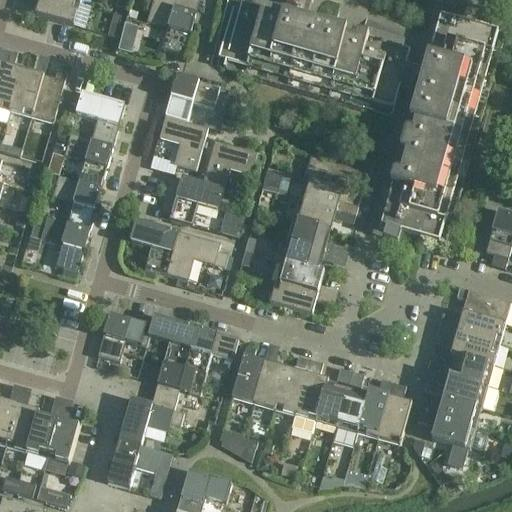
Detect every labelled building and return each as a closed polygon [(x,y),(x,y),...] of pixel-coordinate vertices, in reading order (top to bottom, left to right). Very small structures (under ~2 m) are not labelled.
[(79,6),(56,0),(35,0),(34,4),(39,5),(36,17),(73,28),(79,6)] [(126,0),(118,0),(115,9),(123,11),(126,0)] [(199,3),(189,0),(185,14),(153,5),(147,26),(167,32),(162,52),(184,58),(199,3)] [(187,0),(153,0),(153,5),(185,14),(189,0),(187,0)] [(211,63),(210,66),(217,68),(391,118),(392,118),(400,89),(404,74),(406,66),(410,53),(389,47),(377,44),(362,40),(341,34),(332,31),(306,24),(298,22),(228,2),(212,59),(211,63)] [(387,209),(382,227),(387,228),(387,229),(401,233),(446,246),(506,35),(485,29),(461,22),(441,16),(426,72),(423,79),(394,184),(391,194),(387,206),(387,207),(387,209)] [(115,40),(119,26),(111,24),(107,38),(115,40)] [(18,57),(6,53),(0,73),(0,112),(10,115),(22,73),(14,70),(18,57)] [(10,115),(31,121),(43,79),(22,73),(10,115)] [(43,79),(31,121),(53,127),(67,77),(58,74),(55,82),(43,79)] [(220,90),(178,79),(166,121),(187,127),(187,126),(193,106),(214,112),(220,90)] [(81,98),(72,95),(69,106),(77,108),(78,108),(81,98)] [(125,109),(82,97),(76,119),(97,125),(91,144),(91,145),(113,151),(125,109)] [(235,118),(231,117),(225,115),(221,128),(231,131),(235,118)] [(208,132),(187,126),(187,127),(166,121),(160,143),(180,148),(175,168),(196,174),(208,132)] [(101,193),(113,151),(91,145),(91,144),(70,138),(70,139),(59,135),(53,157),(64,160),(85,166),(80,186),(79,187),(101,193)] [(215,145),(203,187),(225,193),(231,173),(251,178),(257,157),(215,145)] [(20,161),(22,153),(9,149),(6,157),(20,161)] [(363,175),(311,161),(305,182),(348,194),(351,182),(360,184),(363,175)] [(279,197),(283,177),(267,174),(263,194),(279,197)] [(89,234),(101,193),(79,187),(80,186),(59,180),(53,202),(73,207),(68,227),(67,228),(89,234)] [(223,201),(225,193),(203,187),(183,181),(171,223),(192,229),(198,208),(219,214),(222,201),(223,201)] [(305,182),(299,203),(356,219),(358,211),(340,206),(343,194),(348,195),(348,194),(305,182)] [(20,214),(28,216),(32,203),(24,201),(20,214)] [(223,201),(222,201),(219,214),(230,217),(233,204),(223,201)] [(299,203),(293,224),(332,235),(335,223),(353,228),(356,219),(299,203)] [(253,227),(261,229),(264,216),(256,213),(253,227)] [(28,216),(20,214),(16,227),(24,230),(28,216)] [(491,269),(504,272),(511,244),(511,218),(498,214),(486,257),(494,259),(491,269)] [(229,219),(226,232),(238,235),(242,222),(229,219)] [(78,276),(89,234),(67,228),(68,227),(47,221),(45,230),(35,227),(31,240),(62,249),(56,270),(78,276)] [(179,236),(170,234),(148,227),(137,224),(130,246),(151,252),(146,272),(167,278),(179,236)] [(293,224),(288,245),(330,257),(333,248),(329,247),(332,235),(293,224)] [(229,259),(222,257),(218,256),(221,248),(179,236),(167,278),(188,284),(194,264),(225,273),(229,259)] [(245,255),(253,258),(257,244),(248,241),(245,255)] [(288,245),(282,266),(324,277),(325,276),(320,275),(323,264),(328,265),(330,257),(288,245)] [(253,258),(245,255),(241,268),(249,270),(253,258)] [(318,298),(324,277),(282,266),(276,286),(318,298)] [(237,284),(233,297),(241,300),(244,286),(237,284)] [(318,298),(276,286),(270,308),(312,320),(318,298)] [(462,317),(505,329),(511,307),(459,292),(456,303),(466,305),(462,317)] [(5,310),(17,312),(19,303),(7,300),(5,310)] [(500,349),(505,329),(462,317),(457,337),(500,349)] [(153,331),(152,330),(110,319),(99,361),(121,367),(126,347),(147,353),(150,342),(149,342),(153,331)] [(197,332),(165,323),(155,320),(152,330),(153,331),(149,342),(150,342),(169,348),(163,368),(185,374),(197,332)] [(239,343),(197,332),(185,374),(206,380),(212,359),(232,365),(239,343)] [(494,370),(500,349),(457,337),(451,358),(494,370)] [(253,408),(265,366),(253,362),(256,353),(246,351),(232,402),(253,408)] [(488,391),(494,370),(451,358),(451,359),(456,360),(453,371),(448,370),(445,379),(488,391)] [(274,414),(295,420),(311,364),(298,360),(294,374),(286,372),(274,414)] [(318,381),(322,367),(311,364),(295,420),(291,433),(312,439),(316,426),(327,383),(318,381)] [(286,372),(265,366),(253,408),(274,414),(286,372)] [(163,368),(152,409),(152,410),(173,416),(174,415),(180,395),(200,401),(206,380),(185,374),(163,368)] [(316,426),(336,432),(352,375),(340,372),(336,386),(335,386),(327,383),(316,426)] [(360,393),(364,379),(352,375),(336,432),(333,443),(354,449),(357,438),(369,395),(360,393)] [(482,412),(488,391),(445,379),(443,388),(448,389),(444,401),(482,412)] [(357,438),(378,444),(394,387),(382,384),(378,398),(369,395),(357,438)] [(406,391),(394,387),(378,444),(400,450),(412,408),(402,405),(406,391)] [(476,432),(482,412),(444,401),(441,413),(423,408),(420,417),(476,432)] [(0,449),(6,451),(18,409),(0,403),(0,449)] [(152,409),(132,403),(120,445),(142,451),(147,431),(169,437),(171,428),(170,428),(173,416),(152,410),(152,409)] [(39,414),(18,409),(6,451),(27,457),(39,414)] [(27,457),(48,463),(60,421),(51,418),(50,422),(39,419),(40,415),(39,414),(27,457)] [(171,428),(180,431),(184,418),(174,415),(173,416),(170,428),(171,428)] [(432,444),(470,454),(476,432),(420,417),(418,426),(436,431),(432,444)] [(60,421),(48,463),(69,469),(80,431),(67,427),(68,423),(60,421)] [(242,449),(255,453),(258,445),(244,441),(242,449)] [(120,445),(108,487),(130,493),(136,473),(157,478),(163,456),(142,451),(120,445)] [(173,459),(164,457),(161,468),(170,470),(173,459)] [(263,462),(259,472),(270,476),(273,465),(263,462)] [(285,466),(282,479),(290,481),(294,468),(285,466)] [(156,485),(166,488),(170,470),(161,468),(156,485)] [(189,475),(178,511),(202,511),(205,502),(226,508),(232,487),(189,475)] [(356,487),(365,489),(367,481),(357,479),(356,487)] [(6,480),(3,493),(16,496),(20,484),(6,480)] [(33,501),(36,488),(20,484),(16,496),(33,501)] [(37,503),(64,510),(67,511),(71,498),(40,490),(37,503)] [(42,511),(3,501),(0,499),(0,511),(42,511)]
